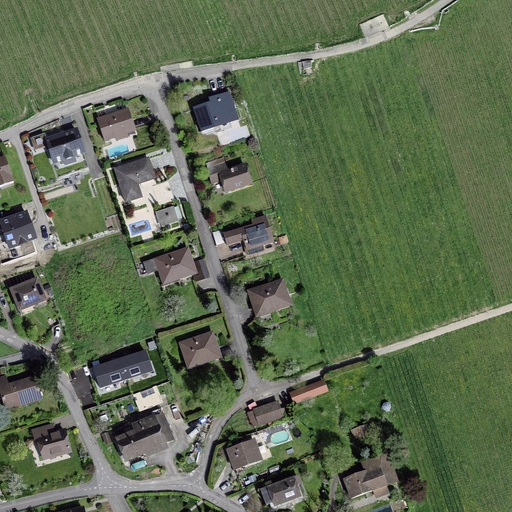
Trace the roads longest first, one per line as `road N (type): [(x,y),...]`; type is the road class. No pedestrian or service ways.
road 1 (residential): [(149,81),(258,395)]
road 2 (residential): [(149,81),(341,54),(454,0)]
road 3 (residential): [(0,336),(51,357),(117,490)]
road 4 (track): [(321,374),(511,308)]
road 5 (residential): [(0,138),(149,81)]
